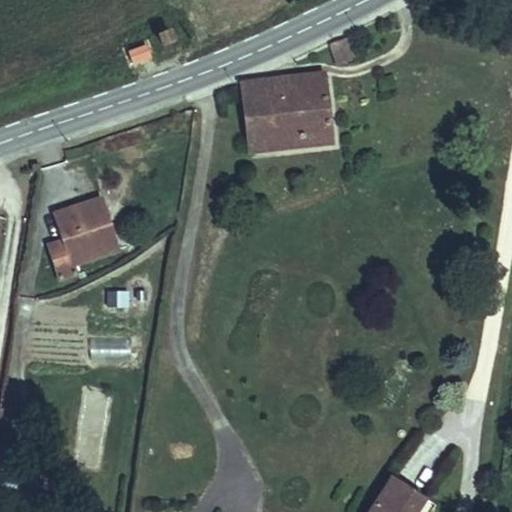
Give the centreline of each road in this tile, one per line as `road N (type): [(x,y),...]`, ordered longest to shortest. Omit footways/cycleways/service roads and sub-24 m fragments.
road 1 (unknown): [(267,505),(252,441),(188,321),(200,159),(234,55)]
road 2 (secondary): [(361,0),(0,139)]
